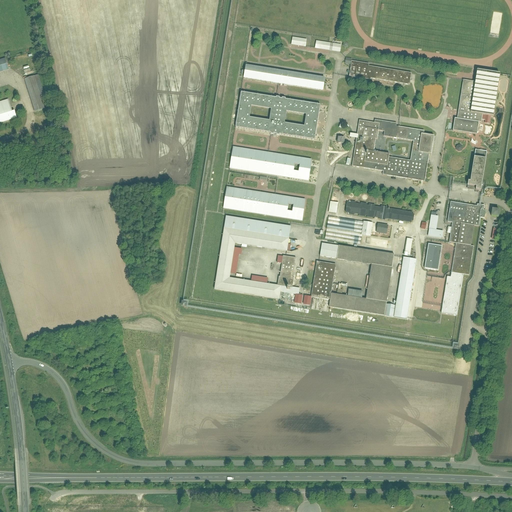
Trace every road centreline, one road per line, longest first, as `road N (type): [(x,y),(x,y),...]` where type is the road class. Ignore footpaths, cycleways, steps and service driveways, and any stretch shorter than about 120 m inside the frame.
road 1 (primary): [(511,483),(0,478)]
road 2 (unclassified): [(9,363),(48,369),(86,435),(137,463),(472,467)]
road 3 (track): [(308,491),(53,498)]
road 4 (unclassified): [(472,467),(511,215)]
road 5 (unclassified): [(511,497),(308,491)]
road 6 (unknown): [(438,129),(336,116),(324,175)]
road 7 (tertiary): [(25,511),(9,363)]
road 8 (unknown): [(324,175),(301,302)]
